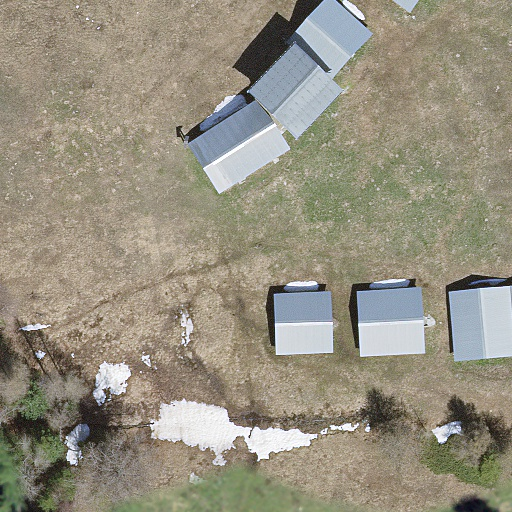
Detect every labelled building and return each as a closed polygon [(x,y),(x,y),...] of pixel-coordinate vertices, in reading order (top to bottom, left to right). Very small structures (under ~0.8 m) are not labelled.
[(372,36),(332,0),(326,0),(287,42),(330,81),(372,36)] [(391,0),(411,14),(420,0),(391,0)] [(295,53),(248,100),(295,147),(343,101),(295,53)] [(511,284),(447,291),(454,360),(511,354),(511,284)] [(421,289),(356,293),(359,359),(424,356),(421,289)] [(330,293),(273,295),(274,356),(332,354),(330,293)]
